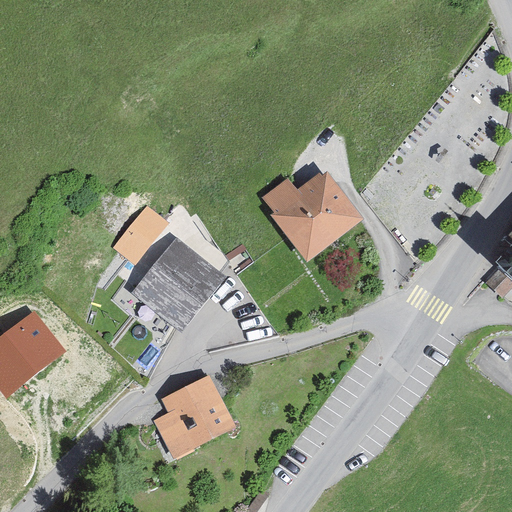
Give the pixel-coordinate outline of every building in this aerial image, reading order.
[(301,196),(291,183),(265,202),(277,218),(274,220),(313,270),(370,226),(329,174),(301,196)] [(137,265),(171,222),(148,204),(114,247),(137,265)] [(511,223),(503,233),(511,241),(511,253),(503,263),(511,271),(511,223)] [(230,284),(179,244),(136,296),(188,337),(230,284)] [(31,324),(0,346),(0,381),(9,394),(57,359),(31,324)] [(238,433),(211,380),(164,404),(171,417),(156,425),(176,464),(238,433)]
